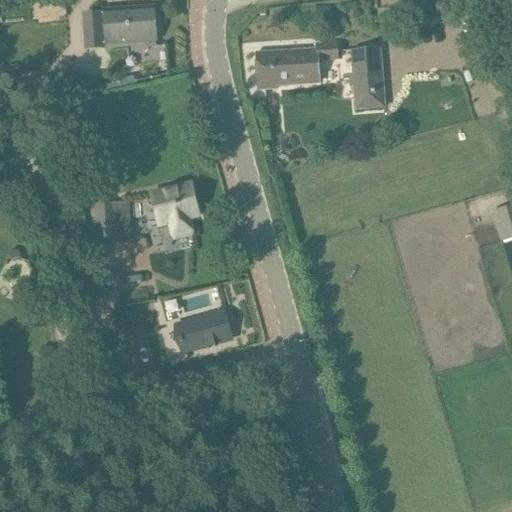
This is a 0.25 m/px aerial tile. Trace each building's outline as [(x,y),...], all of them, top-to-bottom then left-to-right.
[(156,40),(154,8),(105,11),(105,13),(85,15),(87,49),(103,48),(103,44),(156,40)] [(25,11),(25,20),(65,18),(65,9),(25,11)] [(317,51),(257,54),(256,54),(258,90),(276,89),(276,86),(310,83),(310,81),(320,81),(319,61),(339,60),(338,44),(317,45),(317,51)] [(386,109),(382,49),(351,51),(355,112),(386,109)] [(436,94),(435,73),(410,75),(412,96),(436,94)] [(192,185),(150,195),(158,226),(171,223),(174,235),(191,230),(189,219),(200,216),(192,185)] [(97,201),(99,236),(112,236),(110,200),(97,201)] [(511,238),(511,205),(493,212),(502,242),(511,238)] [(176,306),(129,315),(135,347),(161,341),(163,355),(185,351),(176,306)] [(228,310),(181,323),(189,351),(232,339),(228,325),(232,324),(228,310)] [(42,349),(41,358),(53,360),(55,351),(42,349)]
